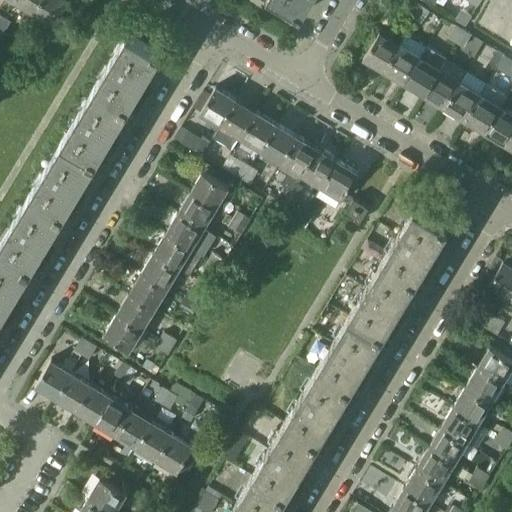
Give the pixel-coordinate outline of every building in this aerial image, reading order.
[(49,0),(13,0),(40,16),(49,0)] [(49,0),(40,16),(54,25),(68,0),(49,0)] [(309,0),(279,0),(301,13),(309,0)] [(407,13),(414,18),(422,6),(415,1),(407,13)] [(422,6),(414,18),(421,23),(429,10),(422,6)] [(3,16),(0,21),(0,32),(3,34),(10,21),(3,16)] [(448,38),(455,42),(463,29),(455,25),(448,38)] [(12,46),(19,50),(30,32),(23,28),(12,46)] [(470,34),(463,29),(455,42),(463,47),(470,34)] [(363,57),(383,70),(400,43),(379,30),(363,57)] [(126,31),(93,87),(127,108),(161,52),(126,31)] [(30,32),(19,50),(26,54),(36,37),(30,32)] [(400,43),(383,70),(403,82),(419,55),(424,47),(404,35),(400,43)] [(419,55),(403,82),(423,94),(440,67),(446,57),(426,44),(424,47),(419,55)] [(489,62),(496,67),(504,54),(496,49),(489,62)] [(511,58),(504,54),(496,67),(503,71),(511,58)] [(444,107),(460,79),(440,67),(423,94),(444,107)] [(460,79),(444,107),(464,119),(481,92),(460,79)] [(199,112),(220,125),(236,98),(215,85),(199,112)] [(93,87),(60,142),(94,163),(127,108),(93,87)] [(481,92),(464,119),(484,131),(501,104),(481,92)] [(257,110),(236,98),(220,125),(240,137),(257,110)] [(511,110),(501,104),(484,131),(505,144),(511,131),(511,110)] [(277,122),(257,110),(240,137),(261,149),(277,122)] [(298,135),(277,122),(261,149),(281,162),(298,135)] [(202,154),(210,141),(216,130),(204,123),(193,140),(198,143),(194,149),(202,154)] [(318,147),(298,135),(281,162),(301,174),(318,147)] [(209,158),(217,145),(210,141),(202,154),(209,158)] [(60,142),(27,195),(62,216),(75,193),(76,194),(83,183),(83,182),(94,163),(60,142)] [(337,158),(318,147),(301,174),(321,186),(337,158)] [(358,171),(337,158),(321,186),(341,198),(358,171)] [(243,161),(235,174),(243,178),(251,165),(243,161)] [(251,165),(243,178),(250,183),(258,170),(251,165)] [(201,170),(190,189),(217,206),(229,186),(201,170)] [(283,185),(276,198),(283,203),(291,190),(283,185)] [(190,189),(177,209),(205,226),(217,206),(190,189)] [(298,194),(291,190),(283,203),(291,207),(298,194)] [(27,195),(0,240),(0,251),(30,269),(43,247),(44,247),(51,235),(50,235),(62,216),(27,195)] [(368,206),(353,196),(343,211),(359,221),(368,206)] [(319,207),(311,202),(303,214),(311,219),(319,207)] [(414,205),(408,215),(382,258),(416,279),(448,226),(414,205)] [(177,209),(165,230),(192,247),(205,226),(177,209)] [(237,210),(233,216),(246,224),(250,217),(237,210)] [(246,224),(233,216),(228,224),(241,232),(246,224)] [(165,230),(154,249),(181,265),(192,247),(165,230)] [(154,249),(140,270),(168,287),(181,265),(154,249)] [(0,251),(0,318),(11,300),(18,290),(18,289),(18,288),(30,269),(0,251)] [(212,251),(208,257),(221,265),(225,259),(212,251)] [(221,265),(208,257),(203,265),(216,273),(221,265)] [(382,258),(368,282),(350,311),(384,332),(416,279),(382,258)] [(508,299),(511,291),(511,263),(503,259),(487,286),(508,299)] [(140,270),(129,290),(156,307),(168,287),(140,270)] [(129,290),(116,310),(143,327),(156,307),(129,290)] [(188,290),(184,297),(197,304),(201,298),(188,290)] [(511,291),(508,299),(502,308),(511,314),(511,291)] [(197,304),(184,297),(179,305),(192,313),(197,304)] [(130,349),(143,327),(116,310),(103,332),(130,349)] [(350,311),(335,336),(317,366),(351,387),(384,332),(350,311)] [(489,311),(482,324),(489,329),(497,316),(489,311)] [(497,316),(489,329),(496,333),(504,320),(497,316)] [(164,331),(160,337),(173,345),(177,339),(164,331)] [(130,349),(106,334),(103,341),(126,355),(130,349)] [(82,354),(90,341),(82,336),(68,358),(66,356),(61,364),(71,369),(81,353),(82,354)] [(173,345),(160,337),(155,345),(167,353),(173,345)] [(97,345),(90,341),(82,354),(89,358),(97,345)] [(511,357),(489,344),(477,365),(504,381),(511,367),(511,357)] [(71,369),(61,364),(51,357),(34,385),(55,397),(72,370),(71,369)] [(130,366),(122,361),(114,373),(122,378),(130,366)] [(477,365),(464,385),(491,402),(504,381),(477,365)] [(130,366),(122,378),(129,383),(137,370),(130,366)] [(317,366),(303,389),(285,419),(318,441),(351,387),(317,366)] [(72,370),(55,397),(76,410),(92,382),(72,370)] [(92,382),(76,410),(96,422),(113,395),(92,382)] [(171,390),(162,385),(155,398),(163,403),(171,390)] [(464,385),(452,405),(479,421),(491,402),(464,385)] [(171,390),(163,403),(170,407),(177,394),(171,390)] [(113,395),(96,422),(117,435),(133,407),(113,395)] [(190,402),(182,415),(190,419),(198,406),(190,402)] [(452,405),(440,425),(467,442),(479,421),(452,405)] [(133,407),(117,435),(137,447),(154,420),(133,407)] [(285,419),(271,442),(252,474),(286,494),(318,441),(285,419)] [(154,420),(137,447),(157,459),(173,431),(154,420)] [(440,425),(428,445),(455,462),(467,442),(440,425)] [(511,430),(502,425),(498,433),(511,441),(511,438),(511,430)] [(178,469),(193,444),(173,431),(157,459),(177,471),(178,469)] [(511,441),(498,433),(493,440),(506,448),(511,441)] [(187,474),(202,449),(193,444),(178,469),(187,474)] [(428,445),(416,465),(443,482),(455,462),(428,445)] [(416,465),(404,485),(431,501),(443,482),(416,465)] [(477,465),(473,473),(485,481),(490,473),(477,465)] [(485,481),(473,473),(468,480),(481,488),(485,481)] [(252,474),(238,497),(228,511),(275,511),(286,494),(252,474)] [(100,475),(88,495),(115,511),(127,492),(100,475)] [(404,485),(391,506),(400,511),(424,511),(431,501),(404,485)] [(88,495),(77,511),(114,511),(115,511),(88,495)]
